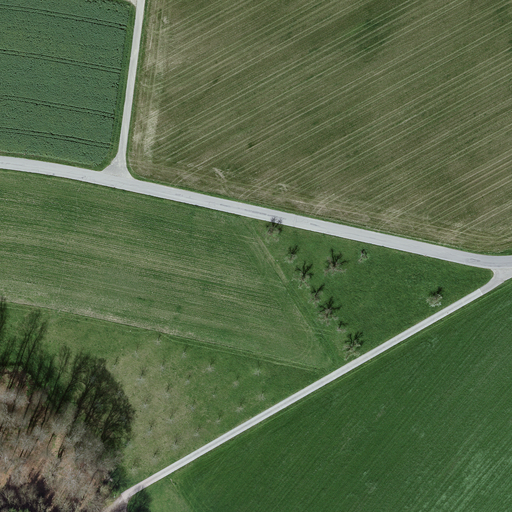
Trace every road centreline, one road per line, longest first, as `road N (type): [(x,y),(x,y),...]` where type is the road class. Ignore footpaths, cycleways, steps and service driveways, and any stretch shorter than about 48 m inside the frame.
road 1 (unclassified): [(0,162),(511,262)]
road 2 (track): [(511,269),(113,501)]
road 3 (track): [(127,0),(141,2),(118,184)]
